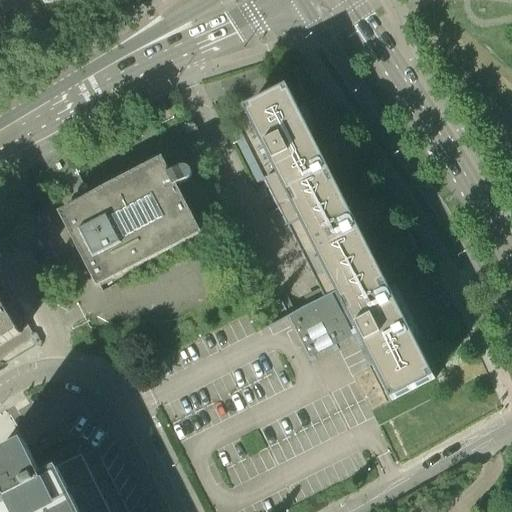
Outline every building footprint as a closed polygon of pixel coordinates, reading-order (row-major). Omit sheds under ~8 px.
[(392,401),(405,394),(435,380),(288,90),(246,111),(276,172),(263,179),(288,228),(289,228),(325,299),(290,316),(289,317),(300,337),(310,358),(353,336),(342,314),(347,311),(358,334),(392,401)] [(91,198),(60,214),(97,286),(199,232),(177,189),(187,183),(189,182),(190,180),(191,178),(192,176),(191,174),(190,171),(188,170),(186,169),(183,169),(180,170),(170,175),(168,169),(169,169),(164,158),(90,196),(91,198)] [(264,265),(260,256),(254,258),(259,268),(264,265)] [(0,368),(36,347),(40,347),(41,343),(36,334),(33,333),(0,277),(0,368)] [(275,324),(289,317),(290,316),(280,296),(265,303),(275,324)] [(110,511),(83,457),(77,445),(37,465),(26,443),(0,456),(0,511),(110,511)]
